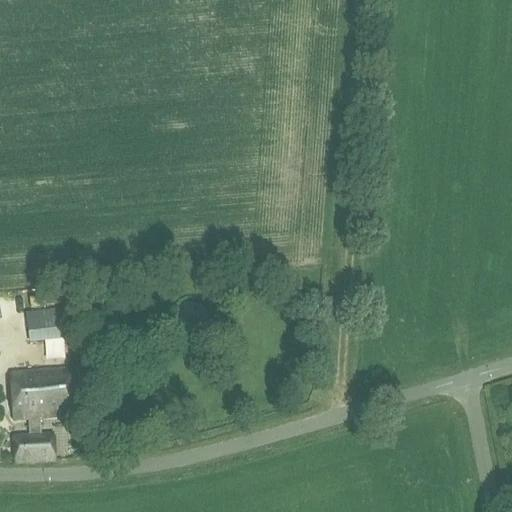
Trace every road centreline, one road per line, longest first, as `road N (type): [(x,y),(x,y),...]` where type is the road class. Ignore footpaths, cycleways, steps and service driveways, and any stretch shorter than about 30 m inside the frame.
road 1 (unclassified): [(466,373),(284,428),(159,455),(0,470)]
road 2 (unclassified): [(494,511),(466,373)]
